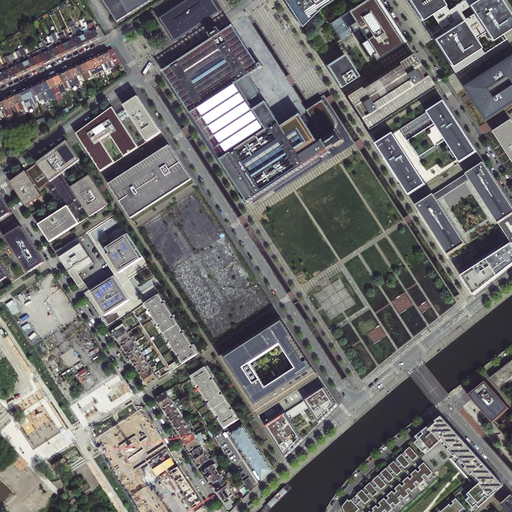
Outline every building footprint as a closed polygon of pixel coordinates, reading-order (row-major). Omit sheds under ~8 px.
[(102,0),(118,24),(153,0),(102,0)] [(175,43),(222,12),(214,0),(187,0),(160,18),(163,23),(175,43)] [(283,0),(301,27),(318,8),(331,0),(283,0)] [(379,0),(363,0),(346,11),(351,19),(357,29),(361,34),(365,40),(360,43),(369,58),(372,56),(375,61),(406,41),(379,0)] [(502,33),(511,27),(511,18),(500,0),(408,0),(421,20),(431,14),(438,24),(443,32),(433,39),(455,72),(484,54),(474,39),(486,32),(491,40),(502,33)] [(351,19),(346,11),(330,22),(341,39),(357,29),(351,19)] [(73,31),(71,32),(79,48),(82,46),(85,45),(83,41),(82,42),(80,37),(81,37),(77,30),(74,22),(70,24),(73,31)] [(94,36),(96,40),(100,38),(105,36),(98,25),(96,26),(94,22),(88,24),(92,32),(91,32),(93,37),(94,36)] [(88,24),(83,27),(90,43),(93,42),(96,40),(94,36),(93,37),(91,32),(92,32),(88,24)] [(327,138),(320,143),(301,114),(282,126),(266,102),(262,105),(263,106),(262,107),(261,106),(260,106),(259,106),(259,107),(259,108),(258,109),(257,108),(254,110),(251,105),(249,102),(260,95),(248,76),(263,66),(261,63),(259,65),(233,26),(221,33),(219,29),(210,35),(213,39),(163,71),(164,73),(191,114),(222,160),(221,160),(247,199),(244,200),(247,204),(251,201),(252,203),(322,156),(323,157),(332,151),(330,149),(333,147),(336,145),(330,136),(327,138)] [(83,41),(85,45),(88,44),(90,43),(83,27),(77,30),(81,37),(80,37),(82,42),(83,41)] [(72,46),(74,50),(76,49),(79,48),(71,32),(66,35),(69,42),(70,47),(72,46)] [(59,36),(60,37),(68,53),(71,51),(74,50),(72,46),(70,47),(69,42),(66,35),(65,33),(59,36)] [(61,51),(63,55),(65,54),(68,53),(60,37),(55,40),(58,47),(57,47),(59,52),(61,51)] [(55,40),(49,42),(57,58),(60,57),(63,55),(61,51),(59,52),(57,47),(58,47),(55,40)] [(49,56),(51,61),(54,59),(57,58),(49,42),(43,45),(47,52),(46,52),(48,57),(49,56)] [(43,45),(38,48),(45,63),(49,62),(51,61),(49,56),(48,57),(46,52),(47,52),(43,45)] [(38,61),(40,66),(43,64),(45,63),(38,48),(32,50),(36,57),(35,58),(37,62),(38,61)] [(121,62),(112,49),(110,50),(104,53),(106,57),(105,57),(107,62),(108,61),(111,68),(114,67),(111,60),(114,58),(118,64),(121,62)] [(32,50),(27,53),(34,68),(37,67),(40,66),(38,61),(37,62),(35,58),(36,57),(32,50)] [(414,52),(346,95),(368,128),(434,86),(435,85),(417,56),(414,52)] [(27,66),(29,71),(31,70),(34,68),(27,53),(21,55),(25,62),(24,62),(26,67),(27,66)] [(106,57),(104,53),(101,54),(98,56),(104,69),(105,71),(111,68),(108,61),(107,62),(105,57),(106,57)] [(329,70),(340,85),(357,74),(342,53),(326,64),(329,70)] [(21,55),(15,58),(23,74),(26,72),(29,71),(27,66),(26,67),(24,62),(25,62),(21,55)] [(104,69),(98,56),(96,57),(93,58),(95,62),(94,63),(96,67),(97,67),(99,72),(104,69)] [(8,61),(4,63),(12,79),(15,77),(18,76),(16,71),(15,72),(13,68),(13,67),(10,60),(9,57),(6,58),(8,61)] [(475,105),(485,121),(511,104),(511,57),(464,88),(474,104),(475,105)] [(16,71),(18,76),(20,75),(23,74),(15,58),(10,60),(13,67),(13,68),(15,72),(16,71)] [(95,62),(93,58),(90,59),(87,61),(91,69),(93,74),(99,72),(97,67),(96,67),(94,63),(95,62)] [(91,69),(87,61),(85,62),(82,63),(84,67),(83,68),(85,72),(86,72),(88,78),(92,77),(89,70),(91,69)] [(5,76),(7,81),(9,80),(12,79),(4,63),(0,64),(0,68),(2,72),(2,73),(3,77),(5,76)] [(84,67),(82,63),(79,64),(76,66),(81,78),(84,77),(85,80),(88,78),(86,72),(85,72),(83,68),(84,67)] [(81,78),(76,66),(73,67),(71,68),(73,72),(71,73),(73,77),(74,77),(77,84),(80,82),(82,81),(81,78)] [(73,72),(71,68),(68,70),(65,71),(72,86),(77,84),(74,77),(73,77),(71,73),(73,72)] [(72,86),(65,71),(62,72),(59,73),(61,78),(60,78),(62,83),(63,83),(66,89),(72,86)] [(61,78),(59,73),(56,75),(53,76),(60,92),(66,89),(63,83),(62,83),(60,78),(61,78)] [(60,92),(53,76),(51,77),(48,78),(50,83),(49,83),(51,88),(52,88),(55,94),(58,101),(63,99),(60,92)] [(50,83),(48,78),(45,80),(42,81),(49,97),(55,94),(52,88),(51,88),(49,83),(50,83)] [(49,97),(42,81),(39,82),(37,84),(39,88),(38,89),(40,93),(41,93),(43,99),(49,97)] [(39,88),(37,84),(34,85),(31,86),(38,102),(43,99),(41,93),(40,93),(38,89),(39,88)] [(38,102),(31,86),(28,87),(26,89),(28,93),(26,94),(28,98),(29,98),(32,104),(38,102)] [(28,93),(26,89),(23,90),(19,91),(26,107),(32,104),(29,98),(28,98),(26,94),(28,93)] [(26,107),(19,91),(17,92),(14,94),(17,99),(15,99),(17,103),(18,103),(21,109),(26,107)] [(17,99),(14,94),(11,95),(8,97),(12,106),(15,105),(18,111),(21,109),(18,103),(17,103),(15,99),(17,99)] [(117,114),(112,107),(105,112),(76,133),(101,171),(115,162),(100,140),(110,134),(124,156),(138,147),(121,121),(131,115),(147,141),(161,132),(138,96),(124,105),(126,109),(122,111),(117,114)] [(12,106),(8,97),(6,98),(3,99),(6,104),(4,104),(6,108),(7,108),(10,114),(13,113),(10,107),(12,106)] [(6,104),(3,99),(0,100),(0,108),(1,111),(4,110),(7,116),(10,114),(7,108),(6,108),(4,104),(6,104)] [(308,109),(307,110),(307,112),(308,111),(320,130),(321,131),(322,132),(324,133),(325,133),(327,133),(328,134),(329,135),(330,136),(338,131),(337,130),(337,129),(336,128),(336,127),(337,125),(337,123),(337,122),(337,121),(336,120),(335,119),(324,101),(323,99),(322,100),(322,101),(308,110),(308,109)] [(443,102),(427,112),(446,140),(460,162),(478,150),(474,144),(445,100),(443,102)] [(427,112),(401,129),(408,140),(413,137),(422,152),(418,155),(419,157),(446,140),(427,112)] [(511,121),(511,120),(493,131),(506,151),(506,152),(507,153),(511,160),(511,121)] [(330,136),(336,145),(336,146),(338,145),(339,146),(343,143),(343,142),(344,141),(338,131),(330,136)] [(408,189),(411,194),(426,184),(393,133),(378,144),(382,151),(408,189)] [(413,137),(408,140),(418,155),(422,152),(413,137)] [(58,147),(37,163),(50,181),(80,160),(73,148),(67,140),(58,147)] [(169,145),(109,184),(131,218),(192,179),(169,145)] [(511,202),(490,168),(485,161),(468,172),(500,221),(511,213),(511,202)] [(50,181),(37,163),(25,171),(38,190),(50,181)] [(23,201),(26,206),(42,195),(38,190),(25,171),(10,182),(18,193),(23,201)] [(90,175),(71,187),(90,216),(109,204),(104,197),(101,193),(90,175)] [(0,219),(12,211),(0,193),(0,281),(9,276),(13,282),(21,277),(35,268),(45,261),(21,226),(17,228),(15,225),(3,233),(0,228),(0,219)] [(467,242),(436,193),(418,204),(423,211),(450,253),(467,242)] [(68,205),(38,224),(40,227),(50,242),(79,222),(68,205)] [(511,264),(511,213),(500,221),(511,240),(511,242),(464,274),(476,293),(494,278),(502,272),(508,267),(511,264)] [(92,232),(97,240),(118,227),(112,219),(92,232)] [(128,233),(104,249),(119,273),(139,260),(143,257),(128,233)] [(76,281),(80,288),(86,284),(79,273),(94,263),(78,237),(56,251),(76,281)] [(115,276),(91,291),(106,315),(130,300),(119,283),(115,276)] [(136,294),(154,285),(152,280),(138,286),(136,284),(132,286),(136,294)] [(165,303),(159,294),(144,303),(183,363),(198,353),(194,348),(184,332),(175,318),(165,303)] [(102,318),(102,321),(106,327),(120,319),(116,312),(105,320),(102,318)] [(259,415),(319,376),(281,317),(276,320),(221,356),(259,415)] [(18,322),(31,343),(38,339),(25,318),(18,322)] [(116,335),(118,339),(123,336),(123,335),(127,332),(129,332),(128,330),(127,331),(125,328),(127,326),(125,324),(113,331),(116,335)] [(120,342),(122,344),(131,338),(129,334),(130,333),(129,332),(127,332),(123,335),(123,336),(118,339),(120,342)] [(124,347),(125,349),(130,346),(129,345),(134,342),(135,342),(134,340),(133,341),(131,338),(122,344),(124,347)] [(127,351),(128,354),(138,347),(135,344),(136,343),(135,342),(134,342),(129,345),(130,346),(125,349),(127,351)] [(130,357),(132,359),(137,356),(136,355),(141,352),(141,353),(142,352),(141,351),(140,351),(138,347),(128,354),(130,357)] [(133,362),(135,364),(144,358),(142,354),(143,353),(142,352),(141,353),(141,352),(136,355),(137,356),(132,359),(133,362)] [(137,367),(138,370),(143,367),(142,365),(147,362),(148,363),(149,362),(148,361),(147,361),(144,358),(135,364),(137,367)] [(498,372),(490,378),(498,387),(504,383),(504,384),(507,383),(506,382),(511,376),(511,360),(511,361),(507,365),(498,372)] [(176,361),(170,365),(173,370),(179,366),(176,361)] [(140,372),(141,374),(151,368),(149,364),(150,364),(149,362),(148,363),(147,362),(142,365),(143,367),(138,370),(140,372)] [(191,376),(225,428),(228,426),(240,419),(233,408),(223,392),(213,377),(206,366),(191,376)] [(144,378),(145,380),(150,377),(149,376),(154,373),(155,373),(156,373),(154,371),(153,372),(151,368),(141,374),(144,378)] [(147,383),(148,385),(158,378),(155,374),(156,374),(156,373),(155,373),(154,373),(149,376),(150,377),(145,380),(147,383)] [(480,385),(468,395),(487,417),(492,423),(508,409),(485,382),(480,385)] [(338,404),(326,387),(306,400),(320,422),(338,404)] [(159,400),(160,403),(165,400),(165,399),(170,396),(170,397),(171,396),(174,394),(170,389),(161,395),(159,397),(157,398),(159,400)] [(162,406),(164,408),(173,402),(171,398),(172,398),(171,396),(170,397),(170,396),(165,399),(165,400),(160,403),(162,406)] [(166,411),(167,414),(172,411),(171,410),(176,407),(177,407),(178,406),(177,405),(176,406),(173,402),(164,408),(166,411)] [(169,416),(170,418),(180,412),(178,409),(179,408),(178,406),(177,407),(176,407),(171,410),(172,411),(167,414),(169,416)] [(168,449),(142,409),(125,420),(152,460),(168,449)] [(172,421),(174,424),(179,421),(178,420),(183,417),(184,417),(184,415),(182,416),(180,412),(170,418),(172,421)] [(303,439),(286,413),(266,426),(286,456),(300,442),(303,439)] [(438,423),(432,429),(434,431),(441,440),(449,448),(461,438),(440,415),(435,419),(438,423)] [(176,427),(177,429),(187,423),(185,419),(186,418),(184,417),(183,417),(178,420),(179,421),(174,424),(176,427)] [(435,419),(422,430),(426,434),(428,436),(434,431),(432,429),(438,423),(435,419)] [(179,432),(181,435),(186,432),(185,430),(190,427),(190,428),(191,427),(193,426),(190,421),(187,423),(177,429),(179,432)] [(220,444),(214,435),(207,424),(205,426),(218,446),(220,444)] [(232,433),(263,480),(273,470),(260,450),(244,425),(232,433)] [(183,437),(184,439),(194,433),(191,429),(192,429),(191,427),(190,428),(190,427),(185,430),(186,432),(181,435),(183,437)] [(426,434),(422,430),(415,436),(417,438),(414,441),(423,452),(427,449),(429,451),(432,449),(422,437),(426,434)] [(110,431),(94,442),(101,454),(107,462),(123,451),(110,431)] [(426,434),(422,437),(432,449),(440,442),(441,440),(434,431),(428,436),(426,434)] [(186,443),(188,445),(193,442),(192,441),(197,438),(197,439),(203,435),(201,432),(195,436),(194,433),(184,439),(186,443)] [(192,449),(193,450),(202,445),(205,443),(202,439),(205,437),(203,435),(197,439),(197,438),(192,441),(193,442),(188,445),(190,448),(191,450),(192,449)] [(449,448),(447,450),(452,456),(454,454),(465,466),(463,468),(469,475),(471,473),(483,463),(461,438),(449,448)] [(440,442),(447,450),(449,448),(441,440),(440,442)] [(201,462),(202,464),(210,459),(202,447),(203,447),(202,445),(193,450),(196,454),(194,455),(198,460),(199,463),(201,462)] [(409,447),(356,495),(361,501),(363,502),(365,505),(371,500),(372,499),(379,493),(380,491),(387,485),(388,484),(395,478),(396,477),(403,471),(404,470),(411,464),(412,463),(418,457),(409,447)] [(217,452),(220,457),(226,453),(223,448),(217,452)] [(452,456),(463,468),(465,466),(454,454),(452,456)] [(204,511),(208,510),(175,460),(167,465),(197,511),(204,511)] [(368,511),(388,511),(432,473),(423,463),(418,467),(419,468),(421,470),(418,472),(415,470),(410,474),(410,475),(412,477),(410,479),(407,477),(402,481),(403,482),(405,484),(402,487),(399,484),(394,489),(395,490),(397,491),(394,494),(391,491),(386,496),(387,497),(389,498),(386,501),(383,498),(378,503),(379,504),(381,506),(378,508),(375,506),(372,509),(374,510),(371,511),(369,511),(368,511)] [(503,486),(483,463),(471,473),(480,483),(478,485),(464,497),(476,511),(503,486)] [(208,476),(209,477),(218,471),(216,468),(218,467),(216,464),(206,470),(208,472),(206,473),(208,476)] [(133,465),(116,476),(125,490),(139,511),(163,511),(142,479),(133,465)] [(218,471),(209,477),(210,480),(211,481),(213,480),(214,482),(209,485),(212,488),(215,487),(218,485),(216,482),(224,477),(222,473),(221,474),(218,471)] [(478,485),(480,483),(471,473),(469,475),(478,485)] [(250,477),(244,481),(251,492),(256,486),(250,477)] [(218,485),(215,487),(220,494),(222,497),(224,501),(234,494),(230,488),(230,487),(227,482),(227,483),(225,480),(218,485)] [(511,511),(511,495),(511,494),(500,504),(508,511),(511,511)] [(356,495),(351,500),(356,506),(361,501),(356,495)] [(449,504),(441,511),(440,511),(460,511),(465,508),(455,498),(452,501),(453,503),(451,505),(449,504)] [(347,500),(343,507),(344,511),(356,511),(359,509),(357,508),(356,506),(351,500),(349,501),(347,500)]
